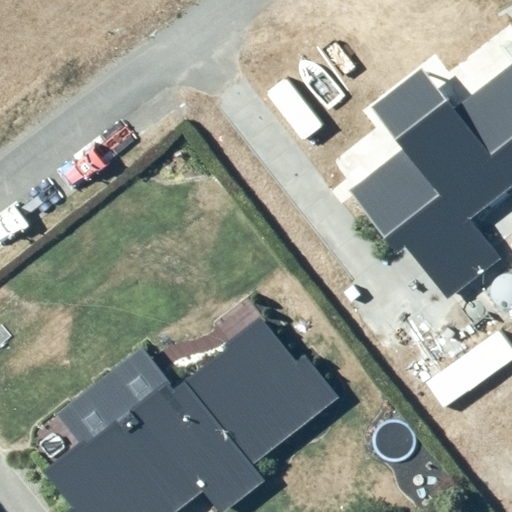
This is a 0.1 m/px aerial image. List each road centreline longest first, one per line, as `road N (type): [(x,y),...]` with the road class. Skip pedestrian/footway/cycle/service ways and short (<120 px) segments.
road 1 (unknown): [(206,28),(448,364)]
road 2 (unclassified): [(243,0),(0,189)]
